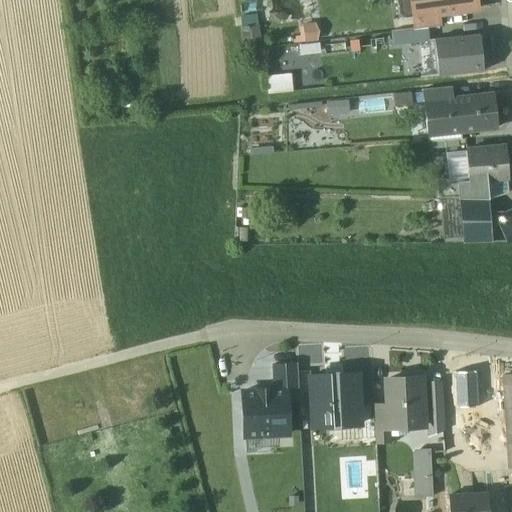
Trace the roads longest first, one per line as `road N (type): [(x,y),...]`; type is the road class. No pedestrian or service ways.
road 1 (track): [(0,389),(225,331),(511,348)]
road 2 (track): [(447,341),(456,444),(478,457),(495,445),(490,346)]
